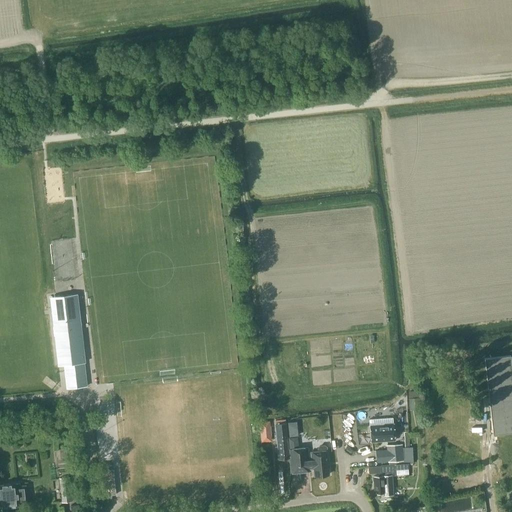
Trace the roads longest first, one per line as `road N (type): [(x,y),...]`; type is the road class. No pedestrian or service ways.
road 1 (unclassified): [(0,145),(382,103)]
road 2 (track): [(511,75),(390,87),(382,103)]
road 3 (residential): [(95,511),(81,392)]
